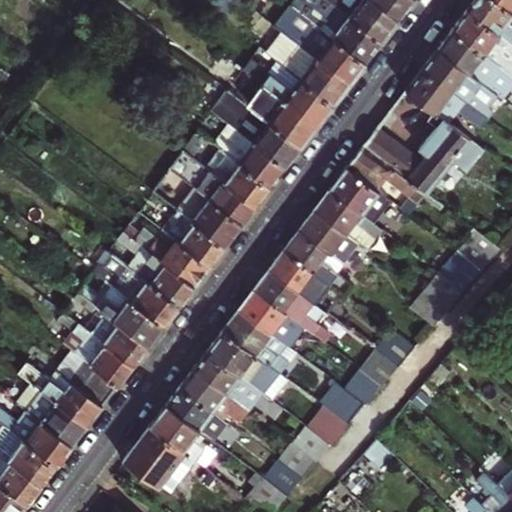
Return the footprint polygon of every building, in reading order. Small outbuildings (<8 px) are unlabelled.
[(322,0),(294,0),(288,9),(361,64),(370,53),(379,42),(346,17),(322,0)] [(345,0),(354,6),(346,17),(379,42),(386,31),(394,21),(366,0),(345,0)] [(410,0),(366,0),(394,21),(403,10),(410,0)] [(474,0),(472,4),(470,7),(511,38),(511,6),(503,0),(474,0)] [(511,38),(470,7),(462,17),(454,27),(511,70),(511,38)] [(361,64),(288,9),(273,30),(315,60),(313,63),(327,74),(329,70),(347,84),(354,74),(361,64)] [(511,88),(511,70),(454,27),(447,36),(439,46),(499,92),(505,97),(511,88)] [(315,60),(273,30),(258,51),(331,104),(339,94),(347,84),(329,70),(327,74),(313,63),(315,60)] [(431,56),(424,66),(489,116),(497,107),(490,102),(499,92),(439,46),(431,56)] [(331,104),(258,51),(242,72),(258,85),(278,100),(280,98),(297,110),(296,113),(313,128),(322,116),(331,104)] [(489,116),(424,66),(416,76),(408,86),(427,101),(438,109),(455,122),(463,112),(481,127),(489,116)] [(278,100),(258,85),(242,105),(298,148),(305,139),(309,133),(313,128),(296,113),(297,110),(280,98),(278,100)] [(298,148),(242,105),(226,93),(212,112),(228,124),(284,167),(291,157),(298,148)] [(438,109),(427,101),(420,109),(431,117),(438,109)] [(365,143),(428,190),(454,158),(465,145),(472,137),(455,122),(438,109),(431,117),(439,123),(423,144),(431,150),(424,159),(379,124),(374,132),(368,140),(365,143)] [(284,167),(228,124),(212,145),(216,148),(268,187),(276,177),(284,167)] [(486,148),(472,137),(465,145),(454,158),(469,169),(486,148)] [(374,182),(381,187),(388,178),(412,196),(404,206),(412,211),(428,190),(365,143),(361,149),(357,155),(350,164),(374,182)] [(268,187),(216,148),(200,167),(253,207),(260,197),(268,187)] [(200,167),(181,153),(166,174),(185,189),(188,185),(208,200),(240,224),(245,217),(253,207),(200,167)] [(364,211),(381,187),(374,182),(350,164),(341,175),(333,186),(364,211)] [(240,224),(208,200),(201,210),(161,181),(152,193),(174,210),(222,247),(240,224)] [(371,216),(364,211),(333,186),(325,196),(318,206),(358,237),(372,247),(387,228),(371,216)] [(364,211),(371,216),(388,193),(381,187),(364,211)] [(344,257),(358,237),(318,206),(310,216),(302,226),(344,257)] [(159,229),(169,236),(207,266),(215,257),(222,247),(174,210),(159,229)] [(128,225),(122,233),(192,287),(200,277),(207,266),(169,236),(162,245),(143,229),(139,234),(128,225)] [(302,226),(288,246),(347,292),(363,272),(344,257),(302,226)] [(461,248),(485,266),(501,247),(477,229),(461,248)] [(126,268),(130,271),(177,307),(184,297),(192,287),(122,233),(116,242),(135,256),(126,268)] [(347,292),(288,246),(280,256),(273,265),(327,308),(331,311),(347,292)] [(461,248),(443,270),(466,287),(485,266),(461,248)] [(126,268),(107,254),(92,273),(104,283),(110,287),(116,291),(130,271),(126,268)] [(265,275),(257,285),(306,323),(325,338),(332,329),(319,318),(327,308),(273,265),(265,275)] [(466,287),(443,270),(427,289),(450,306),(466,287)] [(177,307),(130,271),(116,291),(162,326),(169,316),(177,307)] [(104,283),(96,295),(101,299),(110,287),(104,283)] [(306,323),(257,285),(250,295),(243,305),(291,342),(306,323)] [(162,326),(116,291),(110,287),(101,299),(96,295),(83,286),(78,293),(147,346),(155,336),(162,326)] [(433,325),(450,306),(427,289),(410,308),(433,325)] [(95,314),(84,329),(133,365),(140,355),(147,346),(78,293),(74,299),(95,314)] [(291,342),(243,305),(235,315),(227,326),(284,369),(300,350),(291,342)] [(74,351),(76,353),(118,384),(133,365),(84,329),(63,313),(57,321),(71,332),(82,340),(74,351)] [(284,369),(227,326),(221,333),(216,340),(211,347),(267,391),(266,392),(275,398),(291,376),(288,373),(284,369)] [(393,327),(377,346),(399,363),(416,345),(393,327)] [(82,340),(71,332),(64,343),(74,351),(82,340)] [(399,363),(377,346),(360,365),(382,383),(399,363)] [(267,391),(211,347),(204,356),(197,365),(253,408),(266,392),(267,391)] [(118,384),(76,353),(69,362),(78,369),(70,380),(102,405),(109,396),(118,384)] [(448,358),(432,377),(440,385),(456,367),(448,358)] [(18,373),(32,383),(87,425),(95,415),(102,405),(70,380),(57,370),(50,379),(27,361),(18,373)] [(183,383),(238,425),(253,408),(197,365),(190,374),(183,383)] [(360,365),(343,384),(366,402),(382,383),(360,365)] [(430,379),(419,392),(439,412),(451,399),(430,379)] [(351,421),(366,402),(343,384),(338,380),(322,400),(327,403),(350,420),(351,421)] [(87,425),(32,383),(17,403),(25,410),(71,445),(79,435),(87,425)] [(224,443),(238,425),(183,383),(177,392),(170,401),(206,429),(224,443)] [(310,424),(327,403),(322,400),(307,422),(310,424)] [(201,436),(206,429),(170,401),(162,411),(154,421),(199,455),(209,462),(219,449),(201,436)] [(327,403),(310,424),(333,441),(350,420),(327,403)] [(0,420),(5,424),(57,464),(64,455),(71,445),(25,410),(19,419),(0,405),(0,420)] [(141,440),(127,458),(160,483),(163,479),(175,488),(199,455),(154,421),(141,440)] [(394,421),(382,434),(394,446),(405,432),(394,421)] [(57,464),(5,424),(0,430),(0,452),(42,484),(49,474),(57,464)] [(318,459),(333,441),(310,424),(295,442),(318,459)] [(378,439),(364,454),(379,468),(393,453),(378,439)] [(305,474),(318,459),(295,442),(282,457),(305,474)] [(0,485),(26,505),(34,495),(42,484),(0,452),(0,485)] [(267,475),(289,492),(305,474),(282,457),(267,475)] [(494,493),(486,502),(496,511),(511,511),(511,490),(488,468),(479,478),(494,493)] [(265,511),(272,511),(289,492),(267,475),(258,469),(252,476),(260,483),(248,497),(265,511)] [(0,511),(20,511),(26,505),(0,485),(0,511)] [(496,511),(486,502),(477,493),(467,504),(475,511),(496,511)]
